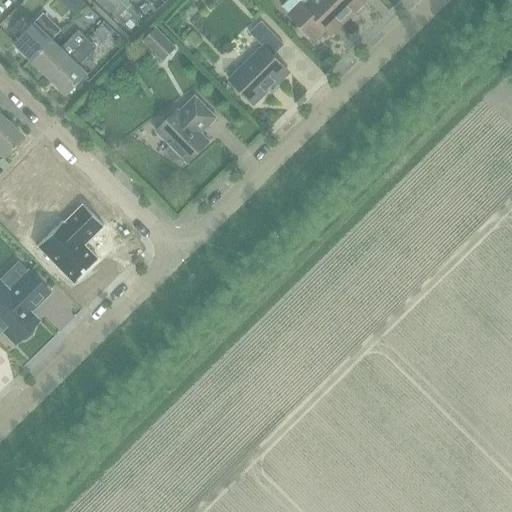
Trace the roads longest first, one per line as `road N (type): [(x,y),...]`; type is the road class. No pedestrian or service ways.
road 1 (residential): [(177,249),(432,0)]
road 2 (residential): [(0,426),(177,249)]
road 3 (residential): [(177,249),(0,75)]
